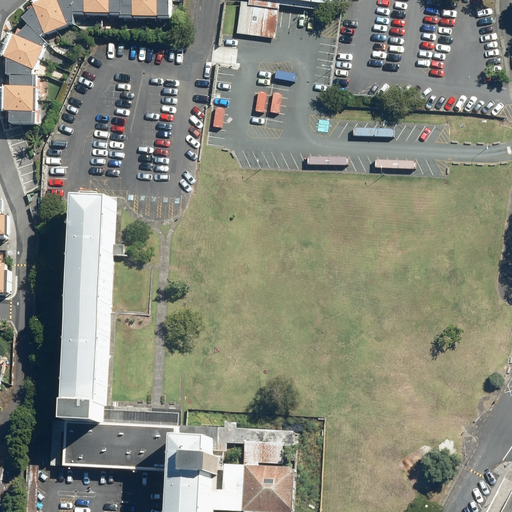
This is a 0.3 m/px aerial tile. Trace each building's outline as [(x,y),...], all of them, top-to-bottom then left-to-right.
[(9,76),(13,76),(13,88),(9,87),(8,113),(13,113),(13,124),(37,124),(38,77),(35,77),(35,71),(36,72),(46,49),(49,45),(43,38),(47,34),(48,36),(76,24),(76,13),(124,15),(124,17),(172,18),(172,0),(51,0),(29,9),(32,14),(25,20),(30,26),(24,32),(20,31),(7,58),(10,60),(9,76)] [(339,0),(252,0),(252,4),(244,3),(240,31),(276,35),(280,4),(323,9),(323,5),(333,7),(334,2),(339,2),(339,0)] [(0,235),(9,236),(9,216),(1,216),(2,199),(0,199),(0,235)] [(174,476),(171,511),(212,511),(217,440),(180,438),(180,430),(105,426),(118,202),(80,200),(64,470),(174,476)] [(0,294),(8,294),(9,265),(0,264),(0,294)] [(245,467),(242,511),(290,511),(294,470),(245,467)]
